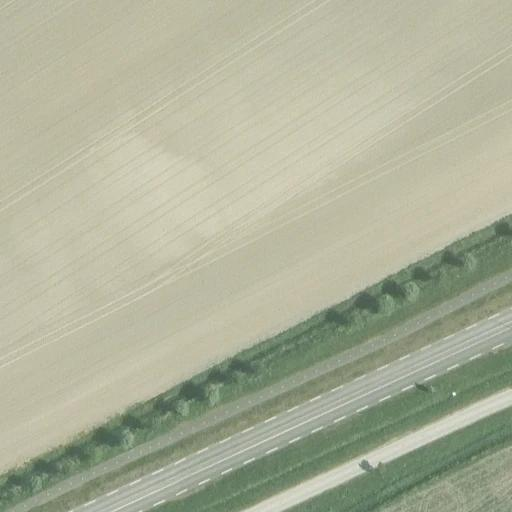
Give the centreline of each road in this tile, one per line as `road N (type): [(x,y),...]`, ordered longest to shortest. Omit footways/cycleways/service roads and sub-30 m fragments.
road 1 (secondary): [(106,511),(511,325)]
road 2 (unclassified): [(264,511),(511,396)]
